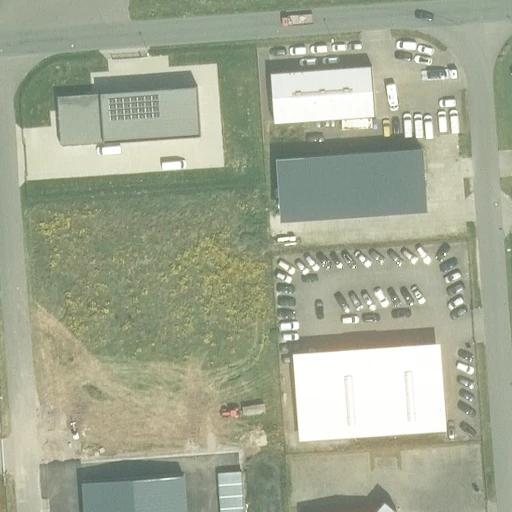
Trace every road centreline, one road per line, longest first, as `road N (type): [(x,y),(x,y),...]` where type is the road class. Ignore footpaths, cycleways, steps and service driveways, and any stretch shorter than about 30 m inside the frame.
road 1 (unclassified): [(511,488),(477,10)]
road 2 (unclassified): [(0,44),(477,10)]
road 3 (unclassified): [(0,109),(28,511)]
